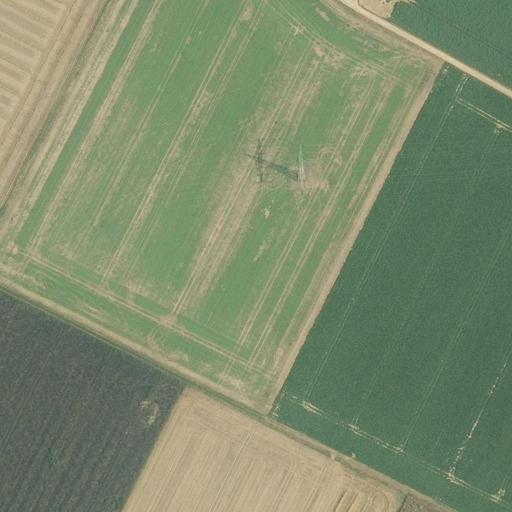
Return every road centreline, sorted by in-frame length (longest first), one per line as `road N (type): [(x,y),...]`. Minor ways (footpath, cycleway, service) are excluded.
road 1 (track): [(447,511),(0,291)]
road 2 (track): [(341,0),(511,94)]
